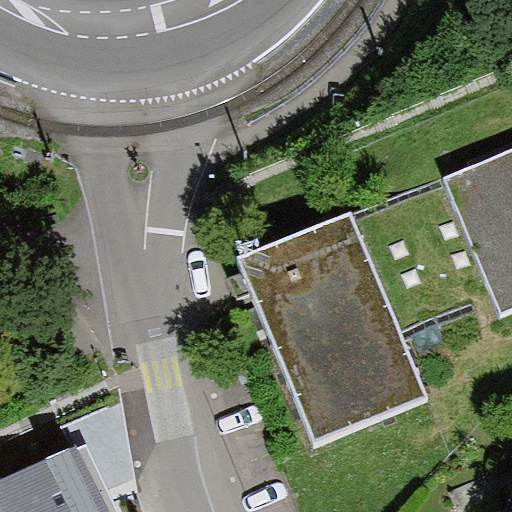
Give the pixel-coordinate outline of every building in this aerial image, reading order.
[(511,147),(437,179),(495,315),(511,307),(511,147)] [(437,179),(345,218),(395,336),(469,304),(477,323),(495,315),(437,179)] [(345,218),(232,265),(309,448),(422,400),(395,336),(345,218)] [(0,511),(120,511),(110,490),(134,479),(122,402),(58,429),(71,454),(0,488),(0,511)] [(509,468),(461,488),(470,511),(511,511),(511,454),(504,458),(509,468)]
